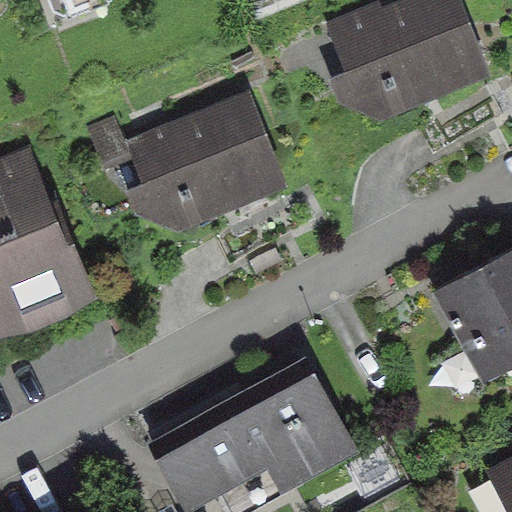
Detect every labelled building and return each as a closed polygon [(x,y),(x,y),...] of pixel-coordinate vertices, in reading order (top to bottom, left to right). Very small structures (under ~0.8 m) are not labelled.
[(49,0),(52,7),(68,15),(104,0),(49,0)] [(472,0),(394,0),(349,17),(383,107),(497,65),(472,0)] [(241,97),(138,140),(171,219),(274,175),(241,97)] [(0,309),(14,304),(21,321),(104,286),(54,168),(7,188),(0,170),(0,309)] [(511,253),(447,290),(488,364),(511,350),(511,253)] [(314,350),(170,422),(214,511),(227,511),(362,445),(314,350)] [(511,459),(499,467),(511,490),(511,459)]
